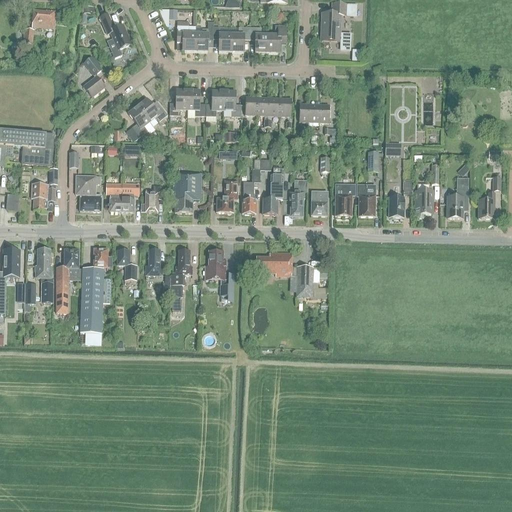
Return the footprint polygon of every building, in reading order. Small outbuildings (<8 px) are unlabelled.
[(239,9),(239,5),(233,0),(228,0),(225,9),(239,9)] [(356,7),(345,6),(331,6),(331,16),(329,16),(328,16),(322,16),(321,43),(338,43),(340,43),(340,52),(349,52),(349,36),(338,36),(338,34),(339,18),(339,17),(340,17),(345,17),(356,18),(356,7)] [(46,13),(34,12),(32,31),(53,32),(54,13),(46,13)] [(169,12),(169,22),(177,23),(177,13),(169,12)] [(113,31),(107,16),(99,19),(106,36),(110,35),(117,52),(130,46),(122,28),(113,31)] [(201,36),(194,36),(194,54),(206,54),(207,41),(212,41),(213,29),(213,24),(207,24),(206,31),(201,31),(201,36)] [(181,54),(194,54),(194,36),(194,30),(194,29),(188,28),(176,28),(176,41),(182,41),(181,54)] [(274,38),(267,38),(267,55),(279,56),(279,43),(285,43),(285,28),(274,28),(274,38)] [(213,29),(212,41),(218,42),(218,54),(230,55),(230,37),(218,36),(218,29),(213,29)] [(243,42),(249,42),(249,30),(238,30),(237,37),(230,37),(230,55),(243,55),(243,42)] [(254,55),(267,55),(267,38),(260,37),(260,30),(249,30),(249,42),(254,42),(254,55)] [(33,32),(25,32),(23,47),(32,48),(33,32)] [(359,63),(360,51),(352,51),(351,62),(359,63)] [(90,60),(83,65),(93,78),(95,76),(101,72),(98,68),(92,60),(91,59),(90,60)] [(104,88),(96,78),(83,88),(91,99),(104,88)] [(179,112),(187,112),(188,92),(175,92),(175,105),(169,105),(169,118),(179,118),(179,112)] [(194,118),(204,118),(205,106),(198,106),(199,92),(188,92),(187,112),(187,120),(194,120),(194,118)] [(222,113),(223,93),(211,93),(211,106),(205,106),(204,118),(205,118),(205,123),(215,123),(215,119),(215,113),(222,113)] [(234,93),(223,93),(222,113),(230,113),(229,119),(240,119),(240,107),(234,107),(234,93)] [(244,117),(255,118),(256,100),(244,99),(244,117)] [(268,100),(256,100),(255,118),(267,118),(268,100)] [(268,100),(267,118),(278,119),(279,101),(268,100)] [(148,124),(149,124),(154,120),(158,125),(167,117),(155,103),(150,107),(145,101),(135,108),(148,124)] [(279,101),(278,119),(290,119),(291,101),(279,101)] [(308,125),(308,107),(298,106),(298,124),(308,125)] [(308,107),(308,125),(318,125),(318,107),(308,107)] [(328,107),(318,107),(318,125),(328,125),(328,107)] [(148,124),(135,108),(126,115),(135,126),(130,130),(138,140),(147,133),(153,129),(149,124),(148,124)] [(50,169),(53,137),(0,131),(0,168),(4,168),(6,148),(23,150),(21,167),(50,169)] [(184,134),(175,133),(175,143),(184,143),(184,134)] [(234,144),(234,134),(224,134),(224,144),(234,144)] [(399,157),(400,144),(385,145),(384,157),(399,157)] [(501,161),(501,152),(488,152),(488,161),(501,161)] [(77,155),(69,155),(68,171),(77,171),(77,155)] [(378,174),(378,155),(367,155),(367,174),(378,174)] [(329,174),(329,159),(320,159),(320,174),(329,174)] [(271,161),(260,161),(260,172),(270,172),(271,161)] [(464,166),(460,170),(465,175),(469,170),(464,166)] [(57,171),(49,171),(49,187),(57,187),(57,171)] [(270,178),(270,202),(276,202),(282,202),(283,171),(273,171),(272,178),(270,178)] [(251,172),(251,185),(259,185),(259,172),(251,172)] [(201,176),(173,175),(172,203),(174,203),(174,215),(191,216),(192,202),(200,203),(201,176)] [(99,179),(75,179),(75,197),(79,198),(79,214),(100,214),(101,197),(95,197),(95,186),(99,187),(99,179)] [(468,179),(456,179),(455,192),(455,199),(447,199),(446,220),(461,220),(462,206),(467,206),(468,179)] [(306,183),(293,183),(293,194),(289,194),(289,203),(289,211),(290,211),(290,218),(300,218),(300,211),(302,211),(302,202),(304,202),(304,195),(306,195),(306,183)] [(410,183),(402,183),(402,197),(410,197),(410,183)] [(429,185),(417,185),(417,193),(414,192),(414,216),(417,216),(418,218),(420,220),(423,220),(426,218),(426,216),(431,216),(432,193),(429,193),(429,185)] [(30,201),(33,201),(32,213),(46,213),(46,205),(53,205),(53,192),(48,192),(48,187),(31,186),(31,193),(30,192),(30,201)] [(109,214),(121,214),(121,187),(106,186),(105,197),(109,197),(109,214)] [(233,186),(224,186),(223,202),(216,202),(216,216),(232,216),(233,202),(236,202),(236,195),(233,195),(233,186)] [(353,186),(336,186),(335,198),(335,219),(350,219),(351,198),(353,198),(353,186)] [(138,187),(121,187),(121,214),(132,215),(133,198),(137,198),(138,187)] [(252,193),(252,187),(242,187),(242,217),(254,217),(254,203),(252,203),(252,193)] [(161,188),(153,188),(153,192),(145,192),(145,203),(140,203),(139,215),(157,216),(157,203),(162,203),(163,194),(160,194),(161,188)] [(374,188),(357,188),(356,198),(359,198),(358,219),(373,220),(374,188)] [(494,195),(488,195),(488,202),(477,202),(477,221),(490,221),(490,214),(493,214),(494,195)] [(326,196),(311,196),(310,204),(310,219),(326,219),(326,196)] [(403,200),(388,199),(388,219),(402,220),(403,208),(403,202),(403,200)] [(276,202),(270,202),(262,201),(262,218),(276,218),(276,202)] [(5,280),(19,280),(19,253),(18,253),(17,252),(13,251),(12,253),(2,253),(2,275),(0,275),(0,320),(4,320),(5,280)] [(47,251),(43,251),(42,252),(37,252),(37,269),(35,269),(35,280),(41,280),(41,281),(41,289),(41,305),(53,305),(53,304),(53,280),(51,280),(51,269),(50,269),(50,252),(48,252),(47,251)] [(75,252),(73,252),(71,252),(64,252),(63,270),(56,270),(55,315),(67,315),(68,279),(77,279),(78,253),(76,253),(75,252)] [(106,252),(93,252),(93,268),(95,268),(95,270),(81,270),(79,335),(101,336),(102,305),(109,305),(109,281),(102,281),(103,276),(103,269),(110,269),(110,260),(106,260),(106,252)] [(160,253),(148,253),(147,268),(145,268),(145,278),(161,278),(162,268),(159,268),(160,253)] [(170,278),(170,299),(172,299),(172,301),(172,313),(180,313),(181,302),(177,302),(177,299),(180,299),(180,296),(182,296),(182,288),(184,288),(184,277),(192,277),(192,269),(190,269),(190,253),(179,253),(178,268),(176,267),(175,278),(170,278)] [(129,254),(116,254),(116,267),(124,267),(124,283),(136,283),(136,268),(129,268),(129,254)] [(225,282),(225,262),(222,262),(222,254),(208,254),(208,268),(205,268),(205,282),(220,282),(219,298),(227,298),(232,299),(232,305),(233,276),(228,276),(227,282),(225,282)] [(291,256),(268,255),(268,260),(255,260),(255,274),(263,274),(263,276),(274,276),(274,278),(296,279),(296,299),(311,299),(312,269),(291,269),(291,256)] [(36,285),(25,285),(24,304),(35,305),(36,285)]
